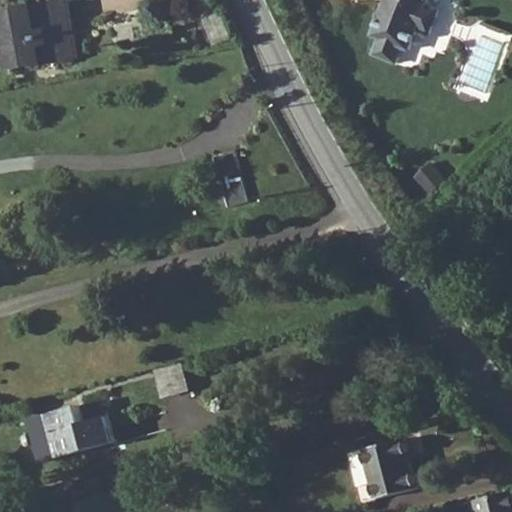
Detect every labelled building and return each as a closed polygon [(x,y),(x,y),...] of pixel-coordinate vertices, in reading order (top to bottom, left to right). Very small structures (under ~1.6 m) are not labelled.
[(71,18),(67,0),(65,0),(37,5),(37,7),(4,13),(14,66),(55,59),(54,58),(77,54),(71,18)] [(393,0),(379,39),(385,41),(380,57),(406,66),(411,52),(420,54),(427,37),(436,39),(445,14),(434,10),(437,0),(393,0)] [(237,153),(218,158),(231,207),(251,201),(237,153)] [(167,395),(194,388),(187,361),(160,368),(167,395)] [(45,415),(51,435),(109,419),(108,415),(85,422),(80,406),(45,415)] [(109,419),(51,435),(58,459),(115,442),(109,419)] [(376,484),(380,498),(420,488),(407,439),(353,454),(361,487),(376,484)] [(511,511),(511,490),(476,500),(479,511),(511,511)] [(124,511),(119,492),(76,504),(78,511),(124,511)]
